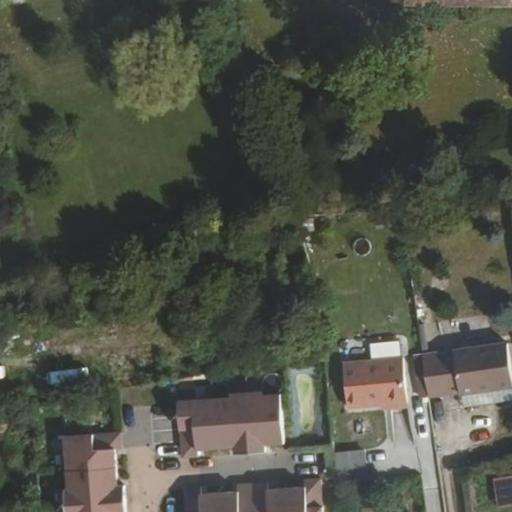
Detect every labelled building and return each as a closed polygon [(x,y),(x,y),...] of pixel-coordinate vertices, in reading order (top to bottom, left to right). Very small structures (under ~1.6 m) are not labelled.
[(511,362),(509,341),(424,353),(430,395),(463,391),(463,393),(511,386),(511,362)] [(430,395),(424,353),(414,354),(421,395),(430,395)] [(405,356),(344,366),(351,410),(411,402),(405,356)] [(511,401),(511,386),(463,393),(466,408),(511,401)] [(266,444),(285,443),(282,392),(262,393),(262,390),(232,392),(233,396),(180,400),(184,457),(200,456),(199,449),(236,446),(236,452),(266,450),(266,444)] [(127,511),(126,485),(119,485),(118,448),(124,448),(122,432),(67,435),(70,488),(67,488),(69,511),(127,511)] [(332,451),(334,479),(365,477),(364,450),(332,451)] [(323,511),(321,477),(305,478),(305,484),(269,487),(268,480),(239,483),(238,489),(203,492),(202,486),(187,488),(188,511),(323,511)]
